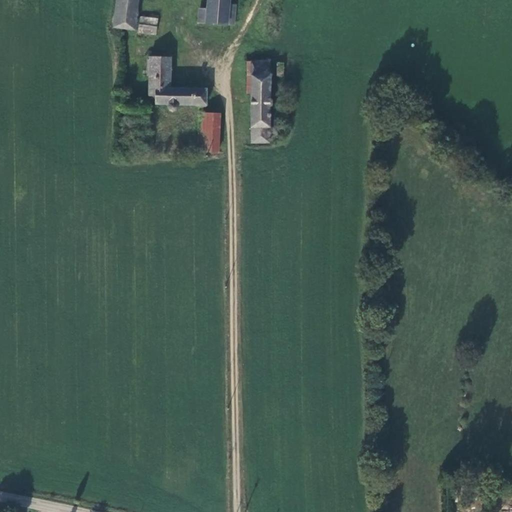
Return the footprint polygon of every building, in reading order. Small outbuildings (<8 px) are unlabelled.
[(134,30),(138,0),(116,0),(113,26),(134,30)] [(199,22),(227,25),(229,6),(229,0),(209,0),(208,9),(201,9),(199,22)] [(227,25),(235,25),(237,6),(229,6),(227,25)] [(142,17),(140,35),(156,35),(158,19),(142,17)] [(147,95),(156,96),(156,89),(171,89),(171,61),(149,60),(147,95)] [(252,140),(269,141),(270,119),(274,119),(277,117),(278,114),(277,111),(275,109),(269,108),(271,61),(248,60),(248,74),(252,74),(252,140)] [(206,92),(173,89),(171,89),(156,89),(156,96),(155,104),(168,105),(168,107),(170,109),(173,110),(175,110),(177,108),(179,105),(201,105),(205,105),(206,92)] [(200,115),(197,152),(217,153),(220,116),(200,115)]
